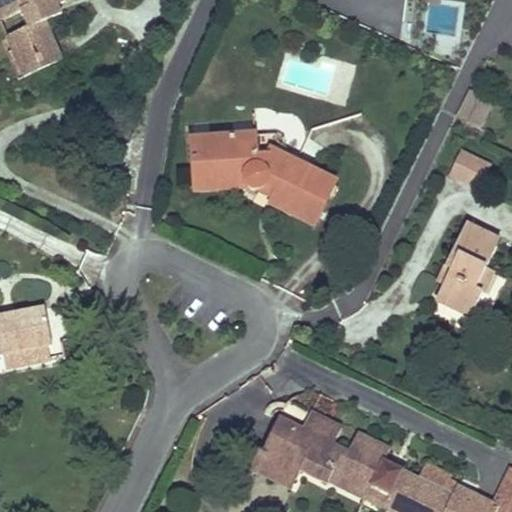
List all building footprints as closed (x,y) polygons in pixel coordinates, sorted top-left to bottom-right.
[(24,77),(61,61),(45,23),(41,14),(57,7),(65,4),(63,0),(0,0),(0,3),(6,19),(19,14),(25,30),(3,39),(12,60),(16,58),(24,77)] [(41,14),(45,23),(61,16),(57,7),(41,14)] [(491,103),(470,92),(457,118),(478,128),(491,103)] [(276,134),(256,135),(257,158),(267,157),(270,150),(287,158),(285,138),(276,134)] [(336,183),(287,158),(270,150),(267,157),(257,158),(256,135),(192,139),(195,183),(244,180),(244,188),(249,192),(256,194),(264,191),(269,184),(278,189),(271,204),(315,227),(336,183)] [(489,167),(462,154),(451,176),(478,189),(489,167)] [(195,191),(244,188),(244,180),(195,183),(195,191)] [(466,227),(447,268),(452,271),(445,287),(436,306),(471,322),(482,299),(475,296),(484,275),(500,242),(466,227)] [(452,271),(447,268),(439,284),(445,287),(452,271)] [(475,296),(482,299),(491,278),(484,275),(475,296)] [(0,357),(4,357),(45,350),(52,349),(45,309),(0,317),(0,357)] [(45,350),(4,357),(6,372),(47,364),(45,350)] [(311,415),(303,431),(308,433),(312,425),(320,429),(324,421),(311,415)] [(342,430),(324,421),(320,429),(312,425),(308,433),(303,431),(279,419),(263,452),(259,450),(257,455),(278,465),(275,472),(296,482),(301,472),(329,484),(331,479),(367,497),(384,463),(390,451),(357,435),(348,454),(333,447),(342,430)] [(292,490),(296,482),(275,472),(278,465),(257,455),(250,470),(292,490)] [(494,506),(471,494),(466,504),(455,499),(459,489),(460,488),(449,482),(452,476),(427,464),(419,480),(384,463),(367,497),(398,511),(511,511),(511,469),(511,470),(494,506)] [(331,479),(329,484),(365,501),(367,497),(331,479)] [(466,504),(471,494),(459,489),(455,499),(466,504)] [(398,511),(367,497),(365,501),(387,511),(398,511)]
